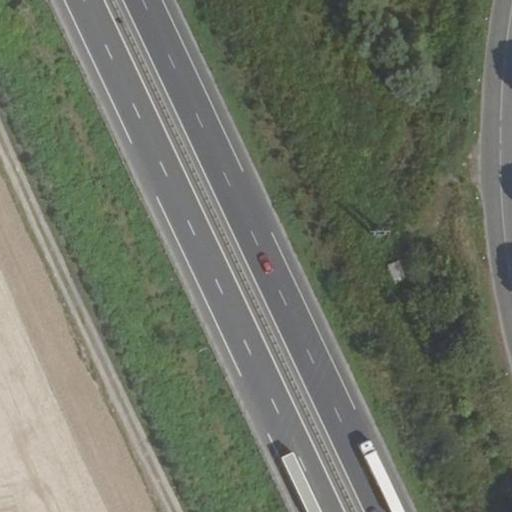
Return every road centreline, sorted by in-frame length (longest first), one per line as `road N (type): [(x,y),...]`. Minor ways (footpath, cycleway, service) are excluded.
road 1 (motorway): [(81,0),(322,511)]
road 2 (motorway): [(384,511),(143,0)]
road 3 (tertiary): [(511,284),(499,138),(511,7)]
